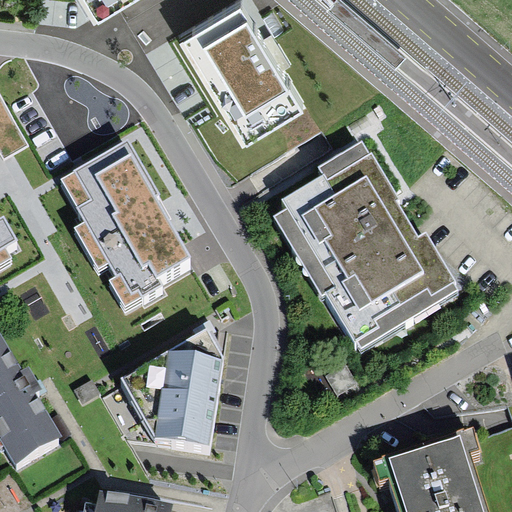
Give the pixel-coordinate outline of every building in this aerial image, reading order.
[(110,0),(84,0),(91,11),(110,0)] [(310,106),(246,0),(234,0),(177,33),(243,145),(310,106)] [(407,58),(340,0),(337,0),(329,9),(397,69),(407,58)] [(0,150),(5,159),(28,146),(0,94),(0,150)] [(185,253),(120,141),(53,180),(119,292),(185,253)] [(404,212),(368,152),(323,179),(329,189),(290,212),(296,223),(283,231),(360,361),(462,302),(429,246),(422,250),(401,214),(404,212)] [(0,274),(15,267),(9,256),(20,250),(2,218),(0,219),(0,274)] [(0,338),(0,452),(6,449),(19,471),(68,443),(44,402),(48,399),(29,366),(19,371),(0,338)] [(139,398),(162,437),(169,450),(208,455),(223,364),(206,363),(193,340),(116,384),(128,404),(139,398)] [(331,380),(336,393),(355,385),(350,372),(331,380)] [(381,464),(395,511),(482,511),(461,440),(381,464)] [(86,509),(85,511),(169,511),(99,499),(97,511),(86,509)]
